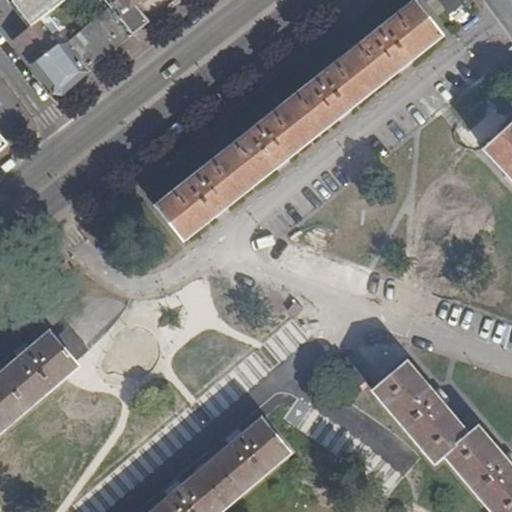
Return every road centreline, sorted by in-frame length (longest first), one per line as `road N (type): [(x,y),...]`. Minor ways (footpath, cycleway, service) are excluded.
road 1 (residential): [(43,205),(107,276),(140,284),(199,254),(349,306)]
road 2 (primary): [(43,205),(308,0)]
road 3 (residential): [(106,511),(349,306)]
road 4 (primary): [(255,0),(68,144)]
road 5 (residential): [(349,306),(511,363)]
